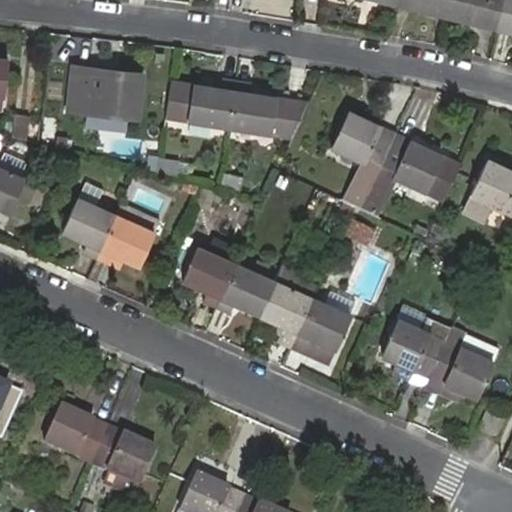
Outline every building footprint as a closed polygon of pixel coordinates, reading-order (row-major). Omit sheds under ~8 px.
[(397,0),(396,4),(448,17),(451,0),(397,0)] [(505,0),(451,0),(448,17),(498,29),(505,0)] [(511,0),(505,0),(498,29),(511,32),(511,0)] [(0,98),(5,100),(8,59),(0,58),(0,98)] [(142,75),(74,67),(69,111),(138,119),(142,75)] [(173,119),(231,128),(238,81),(223,80),(222,88),(178,82),(173,119)] [(178,82),(172,81),(167,118),(173,119),(178,82)] [(238,81),(231,128),(271,136),(293,139),(310,102),(252,93),(253,84),(238,81)] [(14,137),(39,143),(41,118),(29,117),(29,114),(17,112),(14,137)] [(364,165),(347,198),(363,205),(398,134),(350,112),(332,150),(364,165)] [(398,134),(363,205),(380,214),(397,179),(442,200),(460,162),(398,134)] [(161,158),(159,172),(179,177),(181,161),(161,158)] [(494,208),(511,216),(511,170),(489,160),(464,212),(487,222),(494,208)] [(17,165),(13,174),(25,179),(29,170),(17,165)] [(13,174),(0,168),(0,209),(9,213),(25,179),(13,174)] [(220,186),(239,192),(244,176),(224,171),(220,186)] [(198,185),(184,181),(182,189),(196,193),(198,185)] [(210,190),(202,188),(198,196),(207,199),(210,190)] [(347,198),(345,201),(354,206),(361,209),(363,205),(347,198)] [(102,251),(117,217),(79,199),(63,233),(102,251)] [(363,205),(361,209),(378,217),(380,214),(363,205)] [(120,210),(117,217),(155,234),(158,228),(120,210)] [(155,234),(117,217),(102,251),(139,268),(155,234)] [(368,226),(353,220),(346,232),(363,238),(368,226)] [(427,245),(417,241),(411,255),(421,259),(427,245)] [(218,305),(237,263),(200,246),(184,282),(209,293),(205,299),(218,305)] [(277,281),(237,263),(218,305),(232,312),(235,305),(261,317),(277,281)] [(313,297),(277,281),(261,317),(283,327),(281,334),(294,340),(313,297)] [(347,312),(353,300),(332,291),(327,303),(342,310),(347,312)] [(327,303),(313,297),(294,340),(333,358),(353,315),(347,312),(342,310),(327,303)] [(430,378),(447,341),(399,320),(381,356),(398,363),(393,373),(411,381),(416,372),(430,378)] [(453,327),(447,341),(430,378),(479,399),(501,348),(453,327)] [(0,406),(8,387),(0,383),(0,406)] [(45,442),(91,462),(107,427),(61,407),(45,442)] [(478,428),(497,436),(506,419),(486,411),(478,428)] [(107,427),(91,462),(109,470),(140,484),(156,450),(107,427)] [(140,484),(109,470),(103,483),(134,497),(140,484)] [(182,511),(236,511),(243,496),(198,476),(182,511)] [(279,511),(243,496),(236,511),(279,511)] [(91,511),(94,506),(84,501),(79,510),(83,511),(91,511)]
